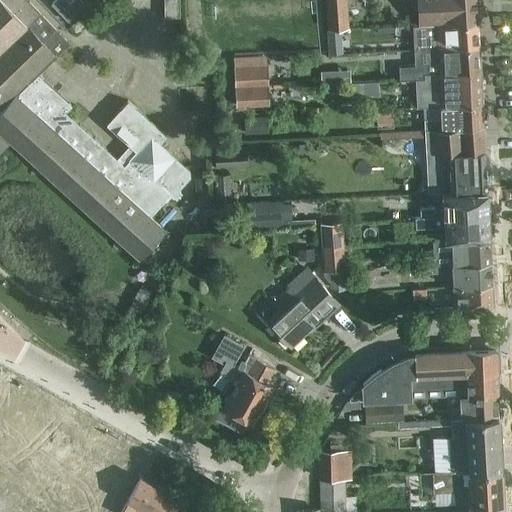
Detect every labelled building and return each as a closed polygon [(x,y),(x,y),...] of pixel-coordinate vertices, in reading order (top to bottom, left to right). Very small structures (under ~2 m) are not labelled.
[(190,171),(185,167),(159,144),(167,136),(128,100),(106,125),(128,145),(116,159),(65,113),(72,106),(40,78),(42,76),(40,74),(69,43),(27,0),(0,0),(0,148),(8,140),(138,258),(164,230),(148,216),(168,194),(172,197),(190,177),(190,171)] [(67,21),(89,0),(72,0),(70,3),(66,0),(54,0),(50,4),(67,21)] [(95,25),(116,0),(102,0),(87,18),(95,25)] [(179,17),(178,0),(163,0),(164,17),(179,17)] [(341,0),(325,0),(327,27),(342,27),(341,0)] [(454,25),(476,25),(474,0),(416,0),(418,25),(438,24),(438,25),(454,24),(454,25)] [(476,25),(454,25),(454,24),(438,25),(438,24),(418,25),(413,26),(414,49),(437,49),(438,46),(455,46),(455,48),(477,47),(476,25)] [(342,50),(341,30),(327,31),(328,51),(342,50)] [(477,47),(455,48),(455,46),(438,46),(437,49),(414,49),(415,65),(399,66),(400,79),(416,79),(423,78),(423,73),(478,70),(477,47)] [(266,65),(234,66),(235,86),(267,84),(266,65)] [(333,69),(319,70),(319,82),(334,82),(333,69)] [(423,78),(416,79),(418,106),(440,106),(481,104),(478,70),(423,73),(423,78)] [(377,81),(351,82),(351,96),(378,95),(377,81)] [(267,84),(235,86),(236,106),(268,104),(267,84)] [(425,130),(429,129),(482,126),(481,104),(440,106),(441,120),(428,121),(428,124),(425,124),(425,130)] [(393,127),(392,114),(376,115),(377,128),(393,127)] [(244,134),(268,133),(267,117),(243,118),(244,134)] [(439,193),(442,193),(485,190),(482,126),(429,129),(430,154),(447,154),(447,168),(438,169),(439,193)] [(235,147),(214,148),(215,168),(236,167),(235,147)] [(390,161),(391,172),(417,172),(417,161),(390,161)] [(228,175),(216,175),(217,199),(229,198),(228,175)] [(420,217),(487,214),(485,190),(442,193),(442,210),(434,211),(434,208),(420,209),(420,217)] [(280,202),(246,204),(247,212),(280,210),(280,202)] [(474,238),(488,237),(487,214),(420,217),(416,218),(417,228),(444,226),(444,240),(451,240),(462,239),(462,241),(473,240),(474,238)] [(321,249),(343,247),(341,222),(319,224),(321,249)] [(312,232),(287,234),(287,247),(313,246),(312,232)] [(408,259),(409,277),(436,276),(435,265),(489,263),(488,237),(474,238),(473,240),(462,241),(462,239),(451,240),(452,254),(434,255),(434,257),(408,259)] [(343,247),(321,249),(323,272),(345,271),(343,247)] [(313,248),(296,249),(296,261),(314,261),(313,248)] [(156,250),(150,257),(156,263),(162,256),(156,250)] [(452,287),(491,285),(489,263),(435,265),(435,272),(451,271),(452,287)] [(306,325),(315,316),(320,321),(338,305),(305,269),(288,285),(290,288),(272,304),(279,312),(268,322),(288,344),(307,327),(306,325)] [(491,285),(452,287),(453,307),(492,305),(491,285)] [(426,298),(426,288),(412,289),(412,299),(426,298)] [(145,300),(134,293),(129,302),(140,308),(145,300)] [(234,361),(242,346),(232,341),(224,355),(234,361)] [(496,392),(494,353),(494,348),(465,348),(429,350),(413,352),(407,354),(410,396),(431,395),(445,395),(460,394),(496,392)] [(363,398),(410,396),(407,354),(390,362),(376,372),(362,383),(363,398)] [(267,384),(275,370),(248,355),(240,370),(225,362),(220,371),(228,375),(214,401),(217,403),(210,415),(240,432),(247,419),(252,421),(271,386),(267,384)] [(461,418),(498,416),(496,392),(460,394),(461,418)] [(445,395),(431,395),(432,404),(446,403),(445,395)] [(0,424),(11,405),(0,398),(0,424)] [(365,421),(392,420),(391,403),(365,405),(365,421)] [(11,405),(0,424),(0,447),(13,455),(34,418),(11,405)] [(432,474),(501,470),(498,416),(461,418),(417,420),(418,426),(450,424),(451,436),(448,436),(449,470),(418,471),(418,472),(432,472),(432,474)] [(34,418),(13,455),(36,468),(57,431),(34,418)] [(57,431),(36,468),(59,481),(80,443),(57,431)] [(80,443),(59,481),(82,494),(103,456),(80,443)] [(347,477),(347,450),(319,450),(320,477),(347,477)] [(103,456),(82,494),(106,507),(127,470),(103,456)] [(501,470),(432,474),(433,491),(454,490),(455,496),(469,495),(469,505),(503,504),(501,470)] [(149,511),(150,511),(163,490),(141,478),(121,511),(133,511),(134,511),(130,508),(133,503),(149,511)] [(345,511),(344,479),(319,480),(319,511),(345,511)] [(163,490),(150,511),(181,511),(186,503),(163,490)]
